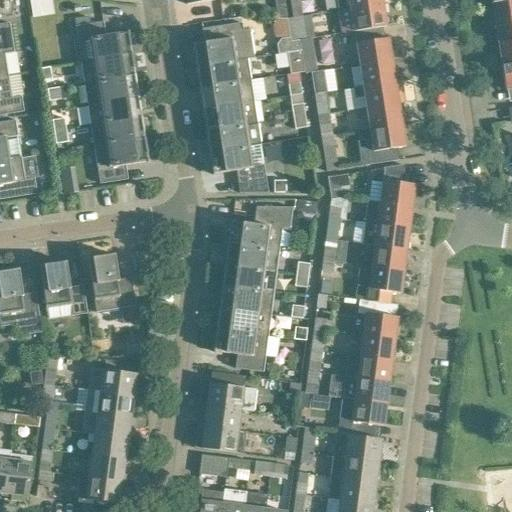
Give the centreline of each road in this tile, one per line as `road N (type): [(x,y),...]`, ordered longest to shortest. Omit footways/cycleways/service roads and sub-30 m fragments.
road 1 (residential): [(159,511),(194,238),(190,208)]
road 2 (residential): [(405,511),(439,257),(472,226)]
road 3 (residential): [(472,226),(436,0)]
road 4 (residential): [(190,208),(164,34),(150,0)]
road 5 (residential): [(0,240),(190,208)]
